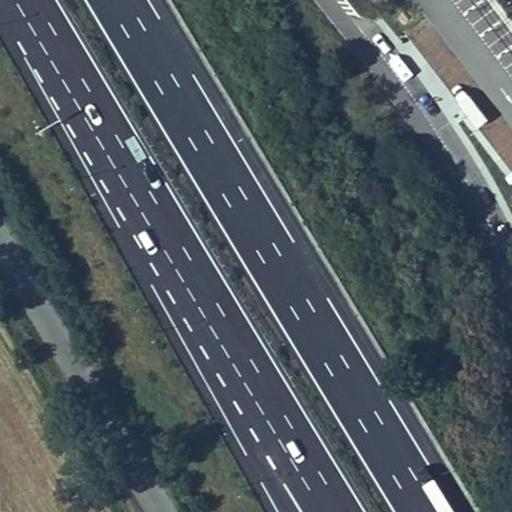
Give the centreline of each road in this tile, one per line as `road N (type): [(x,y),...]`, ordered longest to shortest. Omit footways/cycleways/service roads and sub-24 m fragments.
road 1 (motorway): [(431,511),(120,0)]
road 2 (motorway): [(25,0),(289,438)]
